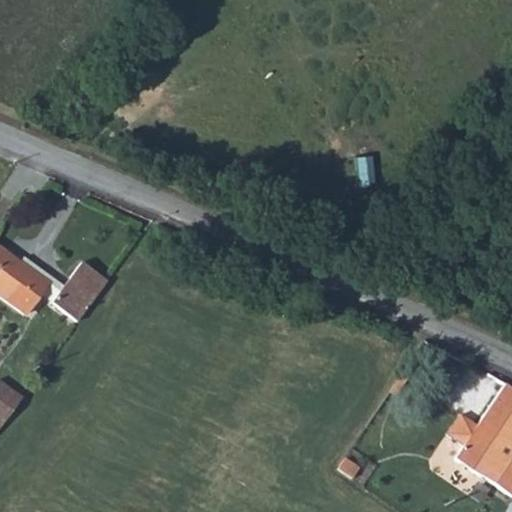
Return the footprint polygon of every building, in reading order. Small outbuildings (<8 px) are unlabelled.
[(53,279),(91,305),(118,265),(91,247),(76,270),(35,243),(30,250),(0,230),(0,275),(36,302),(53,279)] [(0,394),(19,408),(34,387),(9,368),(0,380),(0,394)] [(511,485),(511,382),(500,376),(465,430),(506,456),(494,475),(511,485)] [(19,408),(0,394),(0,417),(7,423),(19,408)] [(453,450),(494,475),(506,456),(465,430),(453,450)] [(351,451),(339,468),(354,478),(366,462),(351,451)]
